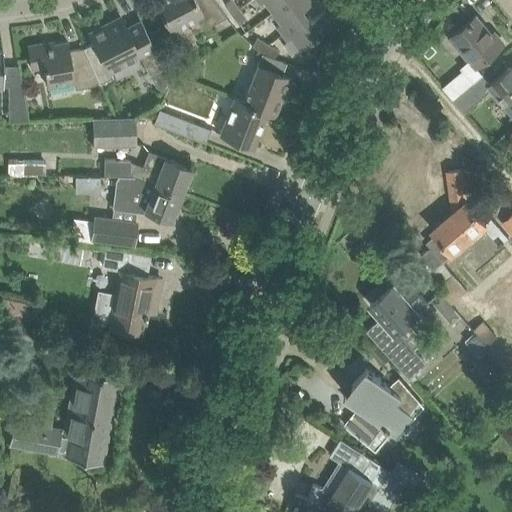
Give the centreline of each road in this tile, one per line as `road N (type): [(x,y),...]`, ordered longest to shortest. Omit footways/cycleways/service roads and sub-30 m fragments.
road 1 (tertiary): [(411,0),(314,187),(209,485)]
road 2 (track): [(511,186),(387,37)]
